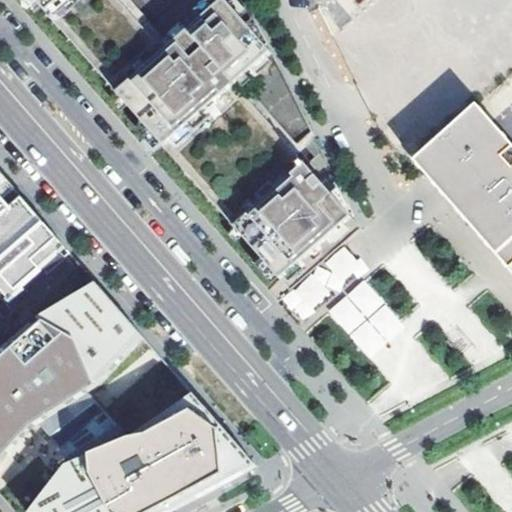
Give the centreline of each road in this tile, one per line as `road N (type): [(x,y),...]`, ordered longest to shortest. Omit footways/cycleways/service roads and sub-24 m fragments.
road 1 (tertiary): [(0,92),(339,479)]
road 2 (residential): [(282,0),(389,212)]
road 3 (residential): [(511,388),(339,479)]
